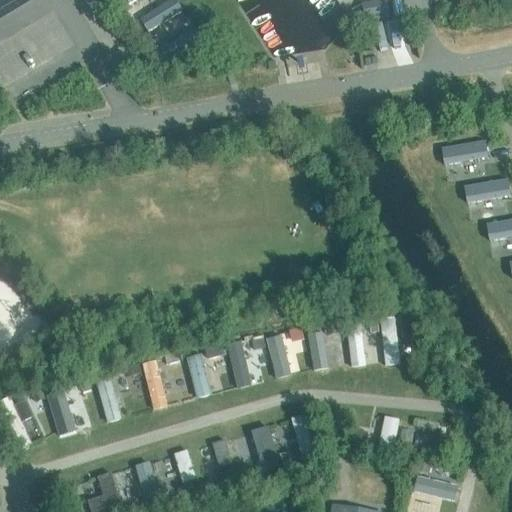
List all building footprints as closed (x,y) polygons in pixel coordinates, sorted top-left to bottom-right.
[(120,11),(127,7),(122,0),(113,0),(120,11)] [(369,23),(393,18),(390,1),(366,5),(369,23)] [(179,2),(149,20),(156,32),(186,14),(179,2)] [(133,31),(139,41),(149,35),(142,25),(133,31)] [(143,40),(150,53),(158,48),(150,35),(143,40)] [(488,143),(445,152),(449,168),(491,159),(488,143)] [(511,190),(510,183),(468,191),(471,207),(511,198),(511,190)] [(511,224),(489,229),(493,245),(511,240),(511,224)] [(415,331),(413,314),(401,315),(403,333),(415,331)] [(370,335),(378,334),(378,328),(377,321),(369,322),(370,329),(370,335)] [(402,368),(400,322),(385,323),(386,369),(402,368)] [(327,338),(330,337),(338,336),(336,324),(325,326),(326,338),(327,338)] [(365,324),(350,325),(352,370),(367,370),(365,324)] [(301,329),(288,332),(292,344),(304,341),(301,329)] [(312,336),(315,374),(329,373),(325,335),(312,336)] [(266,348),(264,339),(254,341),(255,350),(266,348)] [(280,382),(292,379),(281,339),(269,343),(280,382)] [(245,344),(229,348),(241,392),(256,388),(245,344)] [(220,358),(217,348),(205,352),(208,361),(220,358)] [(292,375),(302,372),(296,348),(286,350),(292,375)] [(176,355),(164,358),(164,359),(166,366),(172,365),(178,363),(177,357),(176,355)] [(189,360),(200,401),(216,397),(205,356),(189,360)] [(153,414),(169,412),(163,364),(147,366),(153,414)] [(125,370),(127,377),(127,379),(139,376),(141,375),(139,366),(125,370)] [(114,379),(99,383),(110,426),(125,422),(114,379)] [(89,384),(81,386),(83,394),(91,392),(89,384)] [(31,393),(32,394),(36,404),(44,400),(41,393),(39,389),(31,393)] [(59,439),(78,436),(71,395),(52,399),(59,439)] [(26,402),(14,408),(10,399),(0,403),(0,410),(19,451),(32,446),(22,424),(33,419),(26,402)] [(293,422),(305,463),(319,459),(307,418),(293,422)] [(387,419),(379,455),(395,458),(403,422),(387,419)] [(263,472),(281,467),(269,428),(251,433),(263,472)] [(412,432),(406,430),(403,442),(415,444),(418,433),(412,432)] [(355,431),(353,442),(366,444),(366,441),(368,434),(355,431)] [(418,431),(418,453),(452,454),(452,431),(418,431)] [(191,453),(177,456),(185,486),(199,483),(191,453)] [(288,454),(280,456),(282,465),(291,462),(288,454)] [(431,466),(416,463),(414,472),(420,474),(429,476),(429,474),(431,466)] [(134,470),(146,509),(164,504),(152,465),(134,470)] [(243,467),(235,469),(237,479),(246,477),(243,467)] [(217,487),(218,490),(231,487),(230,483),(228,478),(215,481),(217,487)] [(457,504),(461,490),(423,480),(419,494),(457,504)] [(283,511),(296,511),(297,511),(298,499),(283,498),(283,511)] [(176,499),(165,503),(167,510),(173,509),(179,507),(176,499)]
